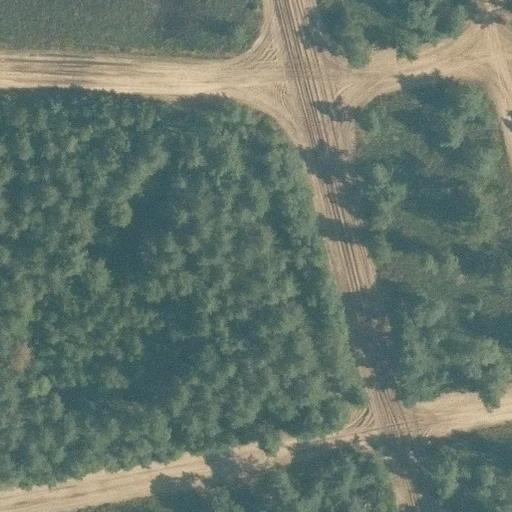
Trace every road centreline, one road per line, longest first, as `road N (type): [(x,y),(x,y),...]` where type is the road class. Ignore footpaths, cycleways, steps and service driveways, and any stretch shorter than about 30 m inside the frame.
road 1 (track): [(425,511),(290,0)]
road 2 (track): [(0,495),(511,400)]
road 3 (track): [(0,75),(314,88),(507,55)]
